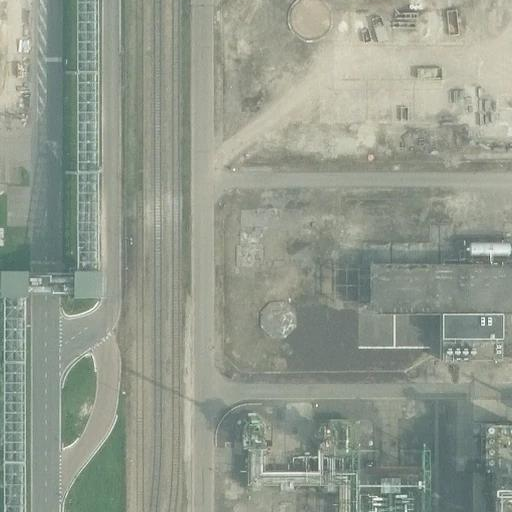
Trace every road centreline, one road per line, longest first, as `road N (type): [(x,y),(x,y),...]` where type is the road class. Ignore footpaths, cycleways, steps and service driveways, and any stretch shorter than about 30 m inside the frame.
road 1 (unclassified): [(111,0),(109,306),(89,331)]
road 2 (unclassified): [(45,488),(75,462),(105,415),(107,362),(89,331)]
road 3 (unclassified): [(45,488),(45,356)]
